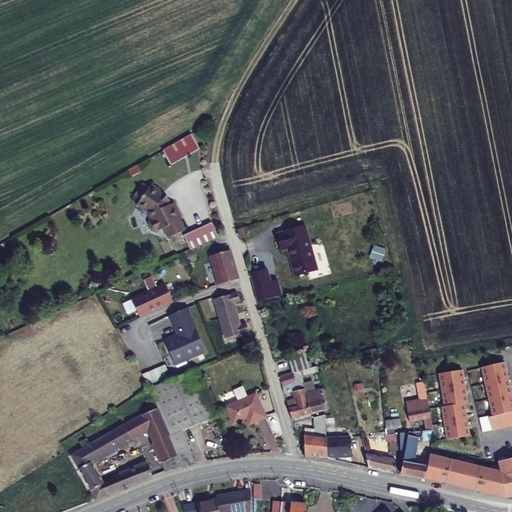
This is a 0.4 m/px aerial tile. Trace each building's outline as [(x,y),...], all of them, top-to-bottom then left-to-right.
[(170,163),(199,147),(191,132),(162,148),(170,163)] [(157,189),(149,183),(135,203),(144,209),(149,218),(148,219),(146,222),(150,229),(153,231),(161,227),(166,237),(182,229),(178,220),(179,219),(171,202),(167,204),(166,200),(167,199),(160,191),(159,193),(156,191),(157,189)] [(184,234),(190,248),(212,238),(205,224),(184,234)] [(303,224),(276,232),(280,249),(286,247),(294,273),(315,268),(303,224)] [(369,257),(381,261),(385,248),(373,244),(369,257)] [(236,278),(227,249),(208,254),(217,283),(236,278)] [(139,279),(145,291),(154,309),(171,301),(162,283),(154,287),(148,276),(139,279)] [(235,299),(233,290),(208,297),(219,338),(244,330),(241,321),(235,323),(229,300),(235,299)] [(137,316),(154,309),(145,291),(128,298),(137,316)] [(205,348),(187,304),(170,312),(178,331),(165,337),(175,361),(205,348)] [(285,355),(288,362),(302,358),(300,351),(285,355)] [(291,370),(305,366),(302,358),(288,362),(290,371),(291,370)] [(143,371),(149,385),(170,376),(164,362),(143,371)] [(492,416),(489,417),(492,431),(511,425),(511,395),(504,362),(481,368),(492,416)] [(295,387),(300,386),(297,373),(313,368),(311,364),(305,366),(291,370),(295,387)] [(166,421),(176,416),(211,400),(196,366),(150,388),(166,421)] [(292,397),(284,399),(289,418),(307,413),(300,389),(300,386),(295,387),(291,370),(290,371),(277,374),(282,391),(290,390),(292,397)] [(440,375),(445,407),(465,404),(468,403),(463,371),(440,375)] [(235,399),(223,404),(231,423),(243,418),(246,424),(265,416),(253,391),(245,395),(241,384),(234,387),(234,386),(230,387),(229,389),(231,393),(232,392),(235,399)] [(316,385),(300,389),(307,413),(320,409),(316,385)] [(425,428),(434,425),(429,402),(420,404),(421,408),(408,411),(410,421),(423,418),(425,428)] [(84,440),(72,446),(98,493),(138,474),(152,469),(146,457),(103,476),(91,455),(146,425),(166,465),(194,459),(189,444),(177,449),(163,422),(154,404),(91,436),(85,439),(83,436),(82,437),(84,440)] [(445,407),(441,407),(446,439),(470,436),(465,404),(445,407)] [(309,428),(312,452),(323,454),(322,434),(320,414),(308,417),(309,428)] [(402,414),(385,416),(386,430),(395,431),(396,431),(396,426),(402,425),(402,414)] [(189,444),(176,416),(166,421),(163,422),(177,449),(189,444)] [(312,452),(309,428),(298,429),(299,450),(312,452)] [(389,456),(366,451),(368,461),(369,464),(394,472),(395,431),(386,430),(386,438),(389,438),(389,456)] [(400,449),(403,450),(401,473),(425,480),(425,478),(506,497),(511,495),(511,456),(497,460),(499,470),(429,453),(426,468),(416,465),(421,434),(424,434),(425,430),(400,432),(400,449)] [(85,439),(91,436),(88,431),(81,435),(82,437),(83,436),(85,439)] [(346,432),(322,434),(323,454),(331,456),(331,453),(347,452),(346,432)] [(357,448),(360,462),(368,461),(366,451),(365,446),(357,448)] [(221,511),(247,511),(253,511),(253,488),(218,495),(219,499),(221,511)] [(221,511),(219,499),(186,506),(188,511),(221,511)] [(279,511),(279,503),(271,502),(270,511),(279,511)] [(279,511),(303,511),(303,503),(279,503),(279,511)]
